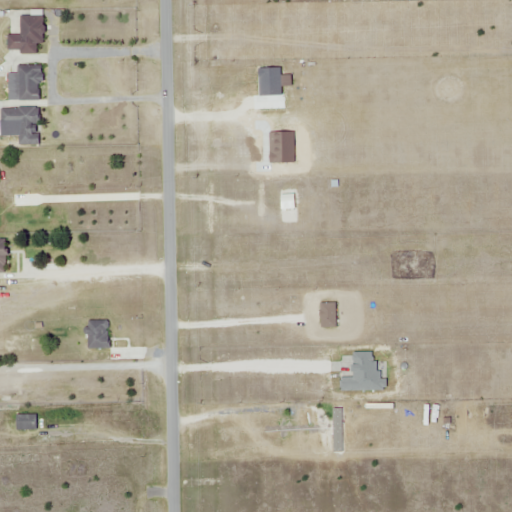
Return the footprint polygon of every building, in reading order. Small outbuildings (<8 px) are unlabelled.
[(37,52),(37,44),(43,44),(43,15),(19,15),(20,34),(7,35),(8,52),(37,52)] [(41,100),(41,64),(18,64),(18,100),(41,100)] [(19,144),(39,144),(39,106),(0,106),(0,109),(0,124),(18,123),(19,144)] [(61,151),(53,151),(53,183),(61,183),(61,151)] [(108,320),(88,320),(88,349),(108,349),(108,320)] [(17,386),(0,385),(0,393),(17,393),(17,386)]
